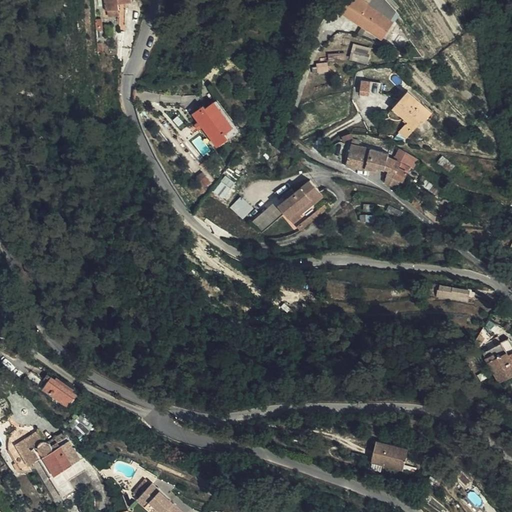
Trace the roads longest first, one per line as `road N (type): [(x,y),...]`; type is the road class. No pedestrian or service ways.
road 1 (unclassified): [(160,0),(135,68),(139,127),(149,159),(198,227),(248,257),(450,271),(511,293)]
road 2 (residential): [(164,414),(421,410),(468,428),(511,462)]
road 3 (residential): [(409,511),(340,478),(171,435),(164,414)]
road 4 (residential): [(164,414),(122,396),(60,344),(0,215)]
road 5 (unknown): [(88,373),(67,375),(14,348),(1,356),(13,389),(68,435)]
road 6 (unknown): [(472,276),(459,240),(328,166)]
